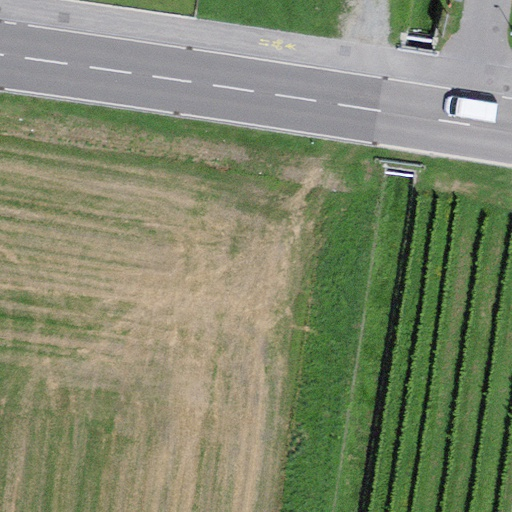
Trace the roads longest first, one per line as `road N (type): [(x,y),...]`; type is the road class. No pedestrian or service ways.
road 1 (primary): [(460,125),(0,56)]
road 2 (unclassified): [(460,125),(477,0)]
